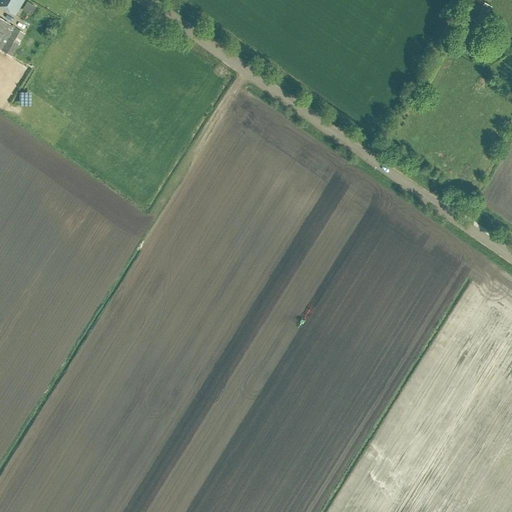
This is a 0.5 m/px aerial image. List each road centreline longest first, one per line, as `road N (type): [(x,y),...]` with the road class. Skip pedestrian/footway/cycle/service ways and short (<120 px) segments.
road 1 (unclassified): [(511,256),(145,0)]
road 2 (track): [(374,160),(466,0)]
